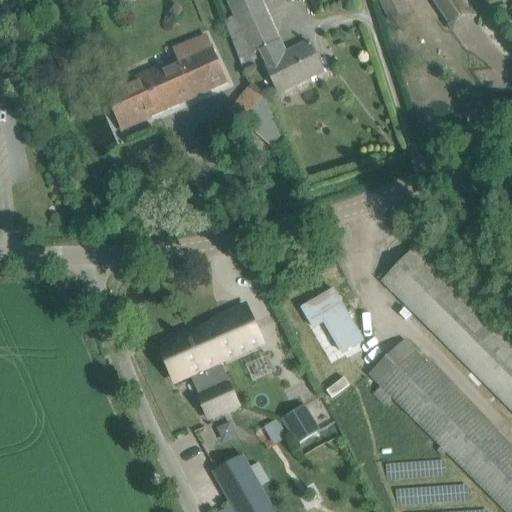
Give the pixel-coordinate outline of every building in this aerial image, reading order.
[(257,67),(251,55),(261,51),(267,63),(266,64),(271,75),(280,93),(323,72),(314,54),(309,43),(286,54),(280,41),(260,0),(225,0),(233,17),(230,18),(226,8),(221,10),(243,71),(257,67)] [(402,0),(379,0),(387,18),(407,9),(402,0)] [(432,0),(454,32),(475,17),(463,0),(432,0)] [(208,36),(176,49),(181,61),(108,91),(116,112),(124,130),(228,84),(220,65),(208,36)] [(55,59),(68,80),(92,66),(80,45),(55,59)] [(242,99),(256,108),(263,96),(249,87),(242,99)] [(511,342),(431,261),(417,247),(383,281),(511,410),(511,342)] [(361,281),(303,297),(312,332),(336,325),(333,314),(367,305),(361,281)] [(206,328),(221,362),(263,343),(258,331),(255,332),(251,323),(253,322),(248,310),(206,328)] [(240,405),(221,362),(206,328),(204,329),(205,332),(197,335),(196,333),(163,347),(178,381),(203,370),(212,391),(199,397),(208,419),(240,405)] [(436,452),(442,458),(446,454),(503,511),(511,511),(511,447),(405,340),(368,376),(380,388),(373,395),(385,407),(392,400),(440,448),(436,452)] [(320,429),(305,406),(283,420),(298,443),(320,429)] [(279,420),(266,426),(276,445),(289,438),(279,420)] [(276,511),(244,456),(214,473),(236,511),(276,511)]
